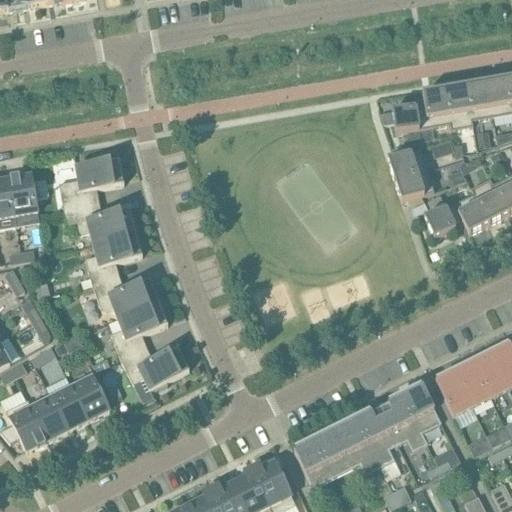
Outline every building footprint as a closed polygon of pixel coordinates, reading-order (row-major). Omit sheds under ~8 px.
[(0,0),(0,17),(18,14),(15,0),(0,0)] [(44,10),(42,0),(15,0),(18,14),(44,10)] [(65,6),(63,0),(42,0),(44,10),(65,6)] [(494,122),(511,118),(511,100),(509,84),(488,88),(494,122)] [(472,125),(494,122),(488,88),(467,92),(472,125)] [(450,130),(451,135),(474,131),(472,125),(467,92),(444,96),(450,130)] [(428,133),(450,130),(444,96),(423,99),(424,110),(428,133)] [(428,133),(424,110),(392,116),(381,118),(384,129),(394,128),(396,139),(411,136),(420,135),(428,133)] [(420,135),(411,136),(413,148),(421,147),(420,135)] [(489,135),(477,137),(479,152),(492,150),(489,135)] [(434,148),(437,159),(454,156),(452,144),(434,148)] [(461,150),(454,151),(455,160),(463,159),(461,150)] [(418,154),(386,165),(393,186),(425,175),(418,154)] [(498,158),(491,162),(495,168),(502,165),(498,158)] [(479,162),(474,164),(478,172),(483,170),(479,162)] [(59,189),(64,216),(95,209),(92,195),(124,190),(120,165),(95,169),(95,166),(80,169),(81,172),(77,173),(79,185),(59,189)] [(462,174),(448,179),(452,191),(468,186),(464,179),(462,174)] [(393,186),(400,207),(432,196),(425,175),(393,186)] [(511,179),(492,189),(508,220),(511,218),(511,179)] [(32,180),(9,184),(15,222),(17,231),(40,227),(32,180)] [(0,234),(17,231),(15,222),(9,184),(0,185),(0,234)] [(474,199),(473,199),(489,230),(508,220),(492,189),(490,184),(471,193),(474,199)] [(440,199),(427,205),(430,211),(433,210),(437,217),(446,213),(440,199)] [(473,199),(454,209),(464,230),(469,240),(489,230),(473,199)] [(91,238),(94,249),(139,237),(135,222),(132,223),(130,214),(98,223),(95,209),(64,216),(68,233),(76,230),(79,241),(91,238)] [(464,230),(454,209),(446,213),(437,217),(424,224),(434,244),(464,230)] [(85,264),(93,291),(115,284),(111,270),(143,261),(140,252),(143,251),(139,237),(94,249),(97,261),(85,264)] [(21,257),(23,267),(35,265),(33,255),(21,257)] [(10,269),(23,267),(21,257),(9,259),(10,269)] [(5,279),(11,290),(19,286),(13,275),(5,279)] [(114,312),(118,324),(162,307),(157,293),(154,294),(151,285),(120,297),(115,284),(93,291),(103,317),(114,312)] [(19,286),(11,290),(17,301),(25,296),(19,286)] [(46,320),(35,301),(22,309),(33,328),(41,323),(40,323),(46,320)] [(111,339),(121,365),(143,356),(138,342),(168,331),(165,322),(168,321),(162,307),(118,324),(123,335),(111,339)] [(53,345),(41,323),(33,328),(45,350),(53,345)] [(78,339),(64,346),(64,347),(68,355),(69,358),(83,351),(78,339)] [(68,355),(64,347),(56,350),(59,359),(68,355)] [(511,392),(511,352),(510,349),(492,358),(510,394),(511,392)] [(0,351),(0,374),(10,369),(0,351)] [(40,359),(31,364),(36,372),(45,367),(56,360),(51,352),(40,359)] [(143,356),(121,365),(134,390),(144,384),(150,396),(154,394),(155,397),(168,390),(167,387),(190,376),(178,354),(149,368),(143,356)] [(510,394),(492,358),(473,367),(491,403),(510,394)] [(491,403),(473,367),(454,377),(472,413),(491,403)] [(12,375),(16,383),(27,377),(23,369),(12,375)] [(6,389),(16,383),(12,375),(1,381),(6,389)] [(472,413),(454,377),(436,386),(454,422),(472,413)] [(93,382),(72,392),(89,426),(110,416),(93,382)] [(116,388),(107,392),(113,404),(122,400),(116,388)] [(72,392),(52,403),(69,437),(89,426),(72,392)] [(441,428),(423,392),(404,402),(427,449),(428,449),(422,438),(441,428)] [(21,395),(3,404),(8,415),(26,406),(21,395)] [(404,402),(380,414),(398,450),(407,446),(413,457),(427,449),(404,402)] [(52,403),(32,413),(31,413),(48,447),(69,437),(52,403)] [(31,413),(32,413),(28,405),(6,416),(13,430),(0,437),(10,449),(13,447),(20,443),(27,457),(48,447),(31,413)] [(395,466),(389,454),(398,450),(380,414),(357,426),(381,473),(395,466)] [(381,473),(357,426),(334,437),(352,473),(361,469),(366,480),(381,473)] [(495,434),(486,439),(492,452),(502,447),(495,434)] [(352,473),(334,437),(314,447),(333,483),(352,473)] [(486,439),(467,448),(474,462),(492,452),(486,439)] [(314,447),(295,457),(313,493),(333,483),(314,447)] [(511,451),(511,449),(499,455),(503,463),(511,458),(511,451)] [(488,461),(492,469),(503,463),(499,455),(488,461)] [(452,472),(448,465),(438,470),(441,478),(452,472)] [(275,467),(254,478),(271,511),(270,511),(297,511),(278,473),(275,467)] [(441,478),(438,470),(427,476),(431,483),(441,478)] [(254,478),(233,488),(245,511),(270,511),(271,511),(254,478)] [(452,479),(441,485),(445,492),(456,487),(452,479)] [(429,490),(433,498),(445,492),(441,485),(429,490)] [(245,511),(233,488),(212,498),(219,511),(245,511)] [(511,511),(511,504),(504,489),(491,496),(499,511),(511,511)] [(394,496),(397,503),(408,498),(404,491),(394,496)] [(397,503),(394,496),(383,501),(387,508),(397,503)] [(219,511),(212,498),(192,509),(193,511),(219,511)] [(408,498),(397,503),(401,510),(411,505),(408,498)] [(483,511),(478,502),(465,509),(466,511),(483,511)] [(397,511),(401,510),(397,503),(387,508),(389,511),(397,511)]
